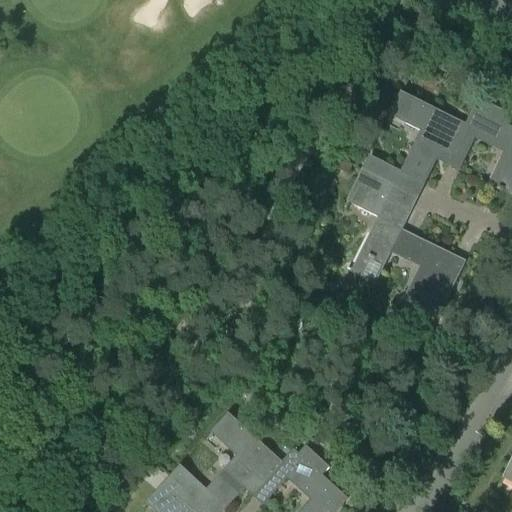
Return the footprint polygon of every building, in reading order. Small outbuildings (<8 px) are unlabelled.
[(369,159),(361,175),(400,193),(408,178),(423,186),(440,150),(453,156),(457,147),(456,146),(465,127),(401,95),(391,115),(424,132),(402,176),(369,159)] [(473,111),(465,127),(456,146),(457,147),(467,152),(475,137),(507,153),(491,187),(511,197),(511,194),(511,130),(507,128),(511,117),(484,103),(478,114),(473,111)] [(341,163),(337,170),(342,173),(348,175),(351,168),(346,165),(341,163)] [(375,283),(390,252),(400,232),(408,216),(393,209),(400,193),(361,175),(348,201),(378,217),(351,272),(375,283)] [(400,232),(390,252),(423,268),(407,302),(438,317),(455,282),(436,272),(445,254),(400,232)] [(180,469),(170,480),(202,509),(212,498),(224,509),(251,480),(261,489),(268,482),(267,481),(281,465),(228,417),(213,433),(240,458),(208,494),(180,469)] [(293,452),(281,465),(267,481),(268,482),(276,490),(288,477),(315,502),(305,511),(328,511),(326,510),(340,495),(321,477),(329,468),(306,447),(297,456),(293,452)] [(149,467),(143,474),(148,478),(151,481),(158,474),(154,471),(149,467)] [(199,511),(200,511),(168,482),(148,504),(157,511),(199,511)]
